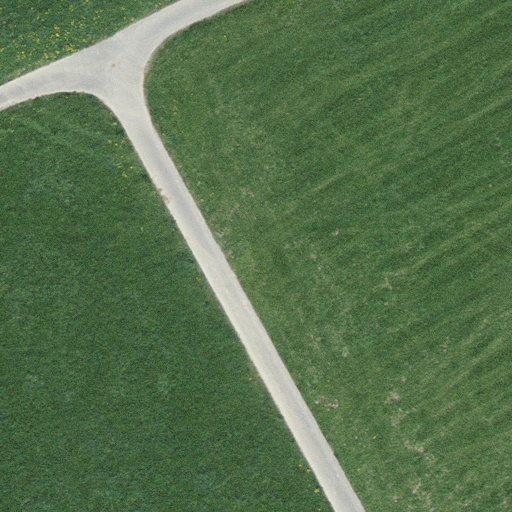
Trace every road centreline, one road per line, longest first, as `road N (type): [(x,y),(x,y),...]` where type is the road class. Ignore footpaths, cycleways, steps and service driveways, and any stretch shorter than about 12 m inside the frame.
road 1 (track): [(351,511),(102,53)]
road 2 (track): [(213,0),(102,53)]
